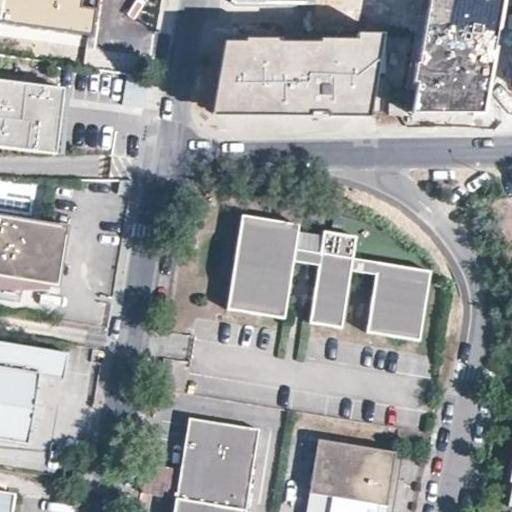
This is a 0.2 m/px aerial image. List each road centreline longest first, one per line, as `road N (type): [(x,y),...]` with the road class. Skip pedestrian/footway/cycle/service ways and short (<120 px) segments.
road 1 (residential): [(352,148),(426,205),(465,247),(479,280),(479,337),(447,511)]
road 2 (residential): [(166,149),(103,511)]
road 3 (residential): [(352,148),(166,149)]
road 4 (residential): [(511,148),(352,148)]
road 5 (residential): [(192,0),(166,149)]
road 6 (unknown): [(132,338),(0,321)]
